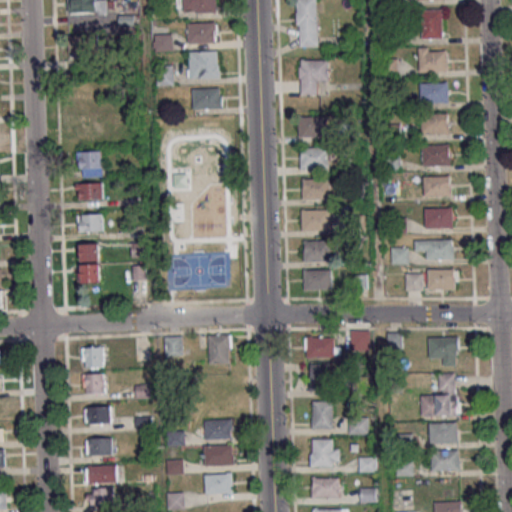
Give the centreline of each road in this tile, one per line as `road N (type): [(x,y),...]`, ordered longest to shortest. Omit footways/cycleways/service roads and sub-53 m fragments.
road 1 (residential): [(0,327),(265,313),(511,314)]
road 2 (residential): [(504,511),(487,0)]
road 3 (residential): [(46,511),(29,0)]
road 4 (tertiary): [(265,313),(257,82)]
road 5 (tertiary): [(271,511),(265,313)]
